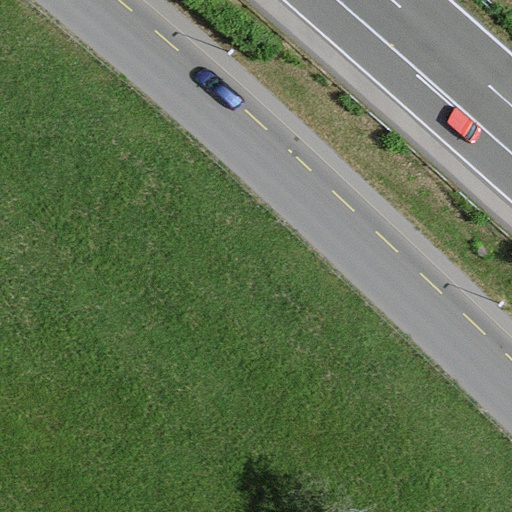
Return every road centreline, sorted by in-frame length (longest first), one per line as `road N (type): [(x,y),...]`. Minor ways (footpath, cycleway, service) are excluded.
road 1 (residential): [(88,0),(511,387)]
road 2 (motorway): [(370,0),(511,108)]
road 3 (motorway): [(389,0),(511,107)]
